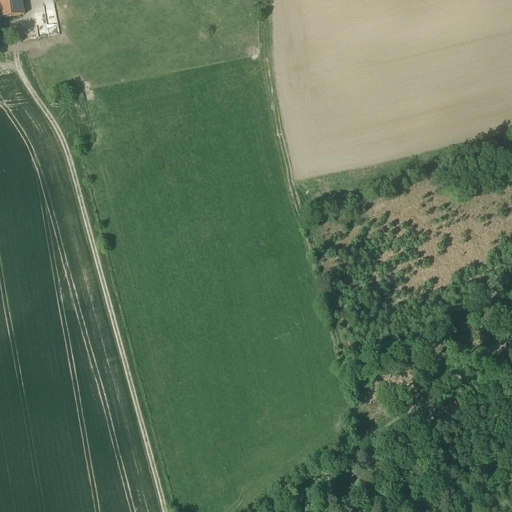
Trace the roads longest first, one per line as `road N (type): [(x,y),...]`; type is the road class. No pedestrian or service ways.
road 1 (track): [(16,46),(21,77),(70,162),(163,511)]
road 2 (unclassified): [(511,327),(277,511)]
